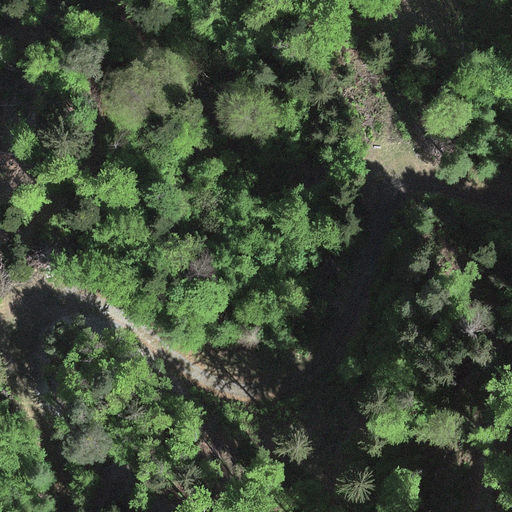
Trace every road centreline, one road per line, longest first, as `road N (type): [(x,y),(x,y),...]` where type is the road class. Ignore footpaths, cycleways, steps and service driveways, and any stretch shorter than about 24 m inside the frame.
road 1 (track): [(511,186),(411,172),(373,201),(362,298),(322,353),(246,377),(176,360),(89,297),(37,298),(12,327),(64,511)]
road 2 (track): [(511,366),(492,373),(485,386),(463,511)]
